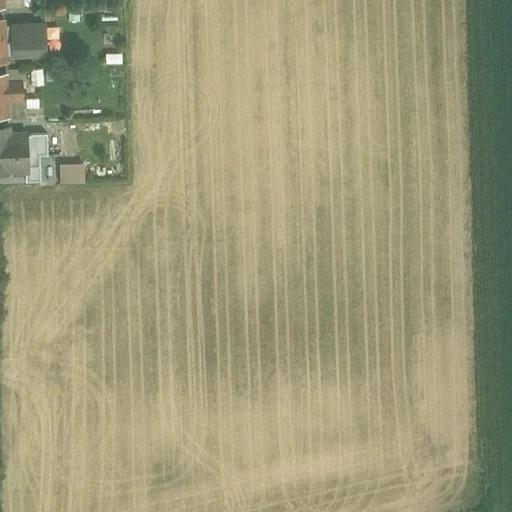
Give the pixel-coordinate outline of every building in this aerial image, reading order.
[(24,17),(4,18),(0,17),(0,62),(6,62),(5,54),(12,54),(22,53),(21,42),(25,42),(24,17)] [(47,52),(22,53),(12,54),(13,64),(47,63),(47,52)] [(20,69),(6,69),(6,72),(6,82),(20,82),(20,78),(38,78),(38,69),(20,69)] [(6,82),(6,72),(0,72),(0,117),(7,117),(7,118),(25,117),(24,99),(25,99),(25,96),(23,96),(23,81),(20,82),(6,82)] [(126,119),(110,120),(111,135),(118,139),(126,139),(126,119)] [(9,134),(9,126),(0,126),(0,172),(28,171),(27,134),(9,134)] [(60,183),(59,163),(33,164),(34,184),(60,183)]
